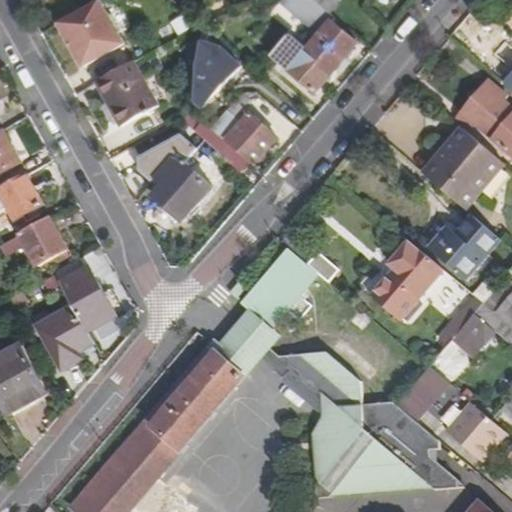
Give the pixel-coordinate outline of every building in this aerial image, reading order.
[(109,0),(99,0),(60,20),(84,67),(131,43),(109,0)] [(276,0),(311,28),(327,9),(316,0),(276,0)] [(341,0),(316,0),(327,9),(333,13),(343,1),(341,0)] [(361,45),(335,23),(294,70),(320,93),(361,45)] [(204,42),(198,100),(207,108),(245,66),(226,49),(204,42)] [(163,107),(139,60),(100,81),(125,127),(163,107)] [(502,100),(505,97),(493,87),(491,90),(502,100)] [(467,117),(472,121),(497,143),(511,126),(511,108),(507,104),(510,101),(505,97),(502,100),(491,90),(467,117)] [(280,139),(239,102),(216,127),(259,164),(280,139)] [(467,126),(472,121),(467,117),(463,122),(467,126)] [(230,144),(207,123),(199,131),(223,152),(230,144)] [(477,201),(508,166),(466,130),(426,175),(468,211),(477,201)] [(6,131),(0,134),(0,177),(24,164),(6,131)] [(215,187),(187,163),(183,167),(178,162),(171,170),(176,175),(158,196),(181,218),(191,215),(215,187)] [(487,193),(502,204),(511,191),(511,173),(506,169),(487,193)] [(47,205),(30,174),(1,190),(18,221),(47,205)] [(55,218),(22,236),(40,268),(72,250),(55,218)] [(503,241),(477,219),(461,238),(451,229),(433,249),(468,281),(486,260),(503,241)] [(511,249),(503,241),(486,260),(509,280),(511,276),(511,249)] [(422,303),(447,273),(414,244),(394,267),(400,272),(376,299),(404,324),(407,320),(412,324),(426,307),(422,303)] [(322,252),(310,266),(322,276),(331,283),(343,270),(322,252)] [(254,312),(275,330),(322,276),(310,266),(295,254),(248,307),(254,312)] [(57,274),(62,284),(90,270),(84,259),(57,274)] [(93,268),(90,270),(62,284),(76,309),(89,332),(119,315),(93,268)] [(511,276),(509,280),(486,306),(485,308),(478,316),(498,333),(511,344),(511,276)] [(487,302),(499,288),(486,278),(475,292),(487,302)] [(460,337),(478,316),(485,308),(476,300),(451,330),(460,337)] [(89,332),(76,309),(41,329),(65,372),(85,361),(81,354),(96,345),(89,332)] [(234,367),(246,377),(248,378),(264,359),(287,380),(285,383),(322,415),(325,412),(327,420),(316,435),(320,500),(344,498),(344,494),(337,495),(334,485),(357,455),(336,437),(332,400),(325,394),(320,396),(290,371),(289,359),(284,359),(273,350),(284,337),(275,330),(254,312),(225,345),(241,359),(234,367)] [(460,337),(456,341),(476,358),(498,333),(478,316),(460,337)] [(450,348),(456,341),(460,337),(451,330),(442,340),(450,348)] [(155,485),(246,377),(234,367),(241,359),(225,345),(219,341),(121,456),(155,485)] [(25,346),(0,358),(0,394),(12,415),(51,394),(25,346)] [(458,354),(450,348),(438,362),(446,369),(458,354)] [(418,420),(401,405),(398,402),(366,406),(365,383),(332,354),(289,359),(290,371),(320,396),(325,394),(332,400),(336,437),(357,455),(334,485),(337,495),(344,494),(344,498),(417,491),(416,488),(424,481),(438,491),(466,488),(463,481),(434,457),(435,450),(445,451),(446,443),(418,420)] [(446,369),(438,362),(432,369),(432,370),(439,376),(441,375),(446,369)] [(431,369),(419,383),(437,398),(450,383),(441,375),(439,376),(432,370),(431,369)] [(419,383),(401,405),(418,420),(437,398),(419,383)] [(497,451),(511,435),(476,405),(451,434),(481,460),(492,448),(497,451)] [(492,448),(481,460),(486,464),(497,451),(492,448)] [(106,511),(131,511),(155,485),(121,456),(87,495),(106,511)] [(78,511),(106,511),(87,495),(75,509),(78,511)] [(497,511),(485,502),(476,511),(497,511)]
